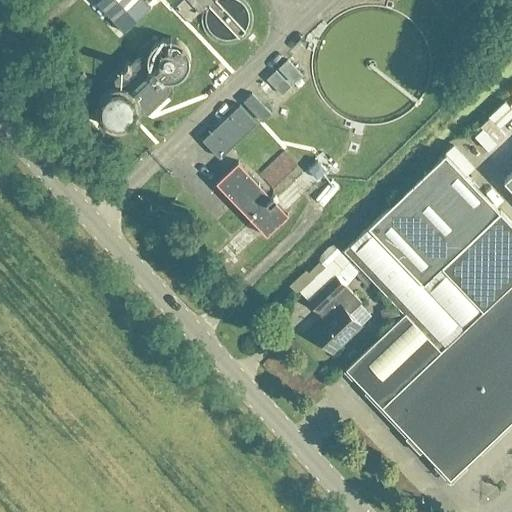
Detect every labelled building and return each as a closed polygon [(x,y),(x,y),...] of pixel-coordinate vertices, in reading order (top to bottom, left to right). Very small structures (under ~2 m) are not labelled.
[(143,0),(97,0),(96,2),(123,31),(150,6),(143,0)] [(182,0),(175,8),(188,21),(199,10),(199,11),(203,8),(212,0),(182,0)] [(117,74),(117,85),(120,85),(123,86),(126,86),(128,88),(131,90),(133,91),(135,94),(138,97),(139,100),(140,102),(140,106),(140,110),(149,112),(173,89),(172,80),(169,80),(165,80),(161,80),(158,79),(155,77),(153,75),(151,73),(149,69),(148,66),(148,63),(147,60),(147,57),(147,54),(139,53),(117,74)] [(302,74),(287,58),(278,67),(293,82),(302,74)] [(290,85),(275,70),(267,78),(281,93),(290,85)] [(271,113),(252,92),(243,101),(262,121),(271,113)] [(106,115),(123,133),(142,115),(125,97),(106,115)] [(220,157),(257,122),(240,104),(203,139),(220,157)] [(488,110),(480,118),(496,135),(505,127),(488,110)] [(450,154),(477,184),(492,171),(464,141),(450,154)] [(511,222),(445,152),(344,248),(404,311),(345,366),(450,477),(511,418),(511,222)] [(325,168),(317,159),(308,167),(316,176),(325,168)] [(288,213),(284,209),(238,160),(216,181),(266,234),(288,213)] [(225,245),(212,258),(222,269),(235,256),(225,245)] [(338,274),(309,300),(318,310),(324,305),(331,313),(326,319),(313,331),(332,351),(360,324),(349,311),(361,300),(338,274)]
